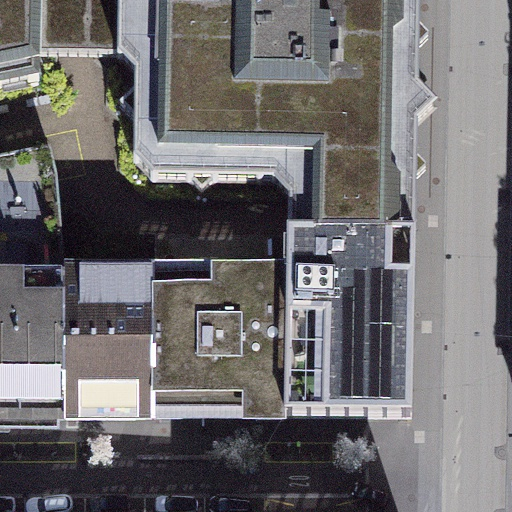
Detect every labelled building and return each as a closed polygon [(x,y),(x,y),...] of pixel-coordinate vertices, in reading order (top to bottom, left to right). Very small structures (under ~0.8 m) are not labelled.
[(42,0),(0,0),(0,90),(40,82),(42,60),(42,0)] [(417,0),(42,0),(42,60),(71,62),(118,64),(137,82),(135,95),(116,107),(141,134),(137,170),(154,186),(276,183),(293,207),(291,241),(334,238),(411,242),(412,209),(417,0)] [(0,421),(66,420),(65,280),(51,152),(0,160),(0,421)] [(334,238),(291,241),(294,289),(289,420),(406,421),(411,242),(334,238)] [(66,420),(158,418),(157,284),(65,280),(66,420)] [(157,284),(158,418),(289,420),(294,289),(157,284)]
